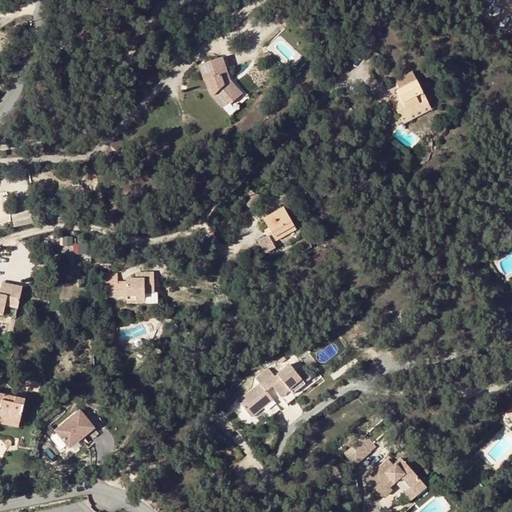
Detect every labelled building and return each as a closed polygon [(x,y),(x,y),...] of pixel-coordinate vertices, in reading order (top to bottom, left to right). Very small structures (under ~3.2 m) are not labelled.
[(204,80),(208,79),(212,90),(208,91),(222,108),(229,102),(230,104),(242,95),(230,81),(225,67),(221,56),(198,64),(204,80)] [(408,115),(429,105),(417,82),(397,92),(399,97),(403,104),(395,109),(403,125),(411,120),(408,115)] [(403,104),(399,97),(391,102),(395,109),(403,104)] [(411,120),(432,110),(429,105),(408,115),(411,120)] [(180,167),(162,183),(166,187),(185,172),(180,167)] [(255,193),(245,205),(252,211),(262,199),(255,193)] [(31,205),(33,216),(39,215),(50,213),(49,203),(31,205)] [(284,208),(263,220),(275,242),(296,231),(284,208)] [(29,210),(12,213),(14,225),(31,222),(29,210)] [(40,221),(51,220),(50,213),(39,215),(40,221)] [(220,234),(233,230),(230,220),(217,225),(220,234)] [(268,236),(258,242),(265,254),(275,248),(268,236)] [(118,284),(118,296),(128,296),(147,295),(147,293),(155,292),(154,272),(143,272),(144,277),(136,278),(129,278),(129,282),(117,282),(117,284),(118,284)] [(21,288),(0,282),(0,311),(2,304),(15,308),(21,288)] [(147,295),(128,296),(128,304),(147,303),(147,295)] [(292,390),(304,379),(288,362),(274,374),(267,367),(255,379),(259,383),(239,401),(253,416),(273,398),(266,390),(272,385),(278,392),(286,384),(289,388),(292,390)] [(304,379),(292,390),(293,392),(305,381),(304,379)] [(278,392),(281,395),(289,388),(286,384),(278,392)] [(0,416),(4,418),(21,422),(24,408),(14,406),(16,399),(0,395),(0,416)] [(14,406),(24,408),(25,401),(16,399),(14,406)] [(57,431),(71,449),(96,429),(82,411),(57,431)] [(2,425),(19,429),(21,422),(4,418),(2,425)] [(370,452),(360,440),(344,453),(352,462),(355,465),(370,452)] [(380,478),(371,486),(382,498),(391,490),(388,488),(399,478),(408,489),(403,493),(410,501),(425,487),(401,459),(394,466),(388,459),(375,471),(380,478)] [(380,478),(375,471),(366,479),(371,486),(380,478)]
